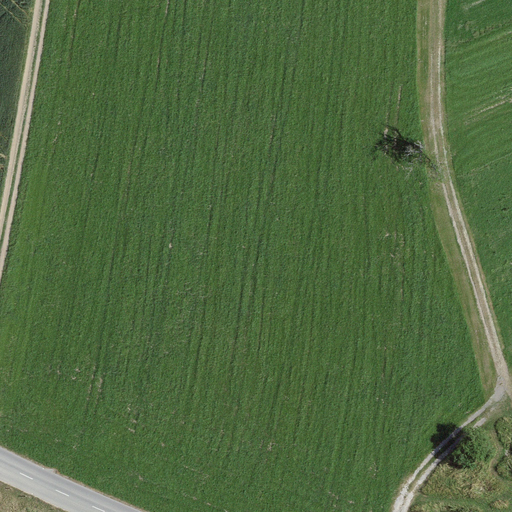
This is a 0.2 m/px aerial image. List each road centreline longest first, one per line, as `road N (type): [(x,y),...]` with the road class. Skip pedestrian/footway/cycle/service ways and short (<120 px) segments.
road 1 (track): [(0,203),(38,0)]
road 2 (tertiary): [(117,511),(0,456)]
